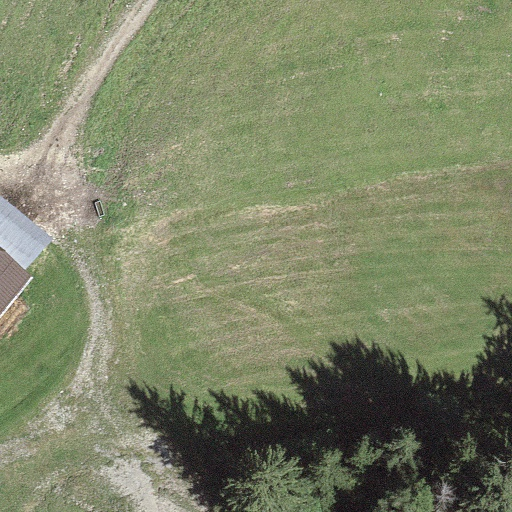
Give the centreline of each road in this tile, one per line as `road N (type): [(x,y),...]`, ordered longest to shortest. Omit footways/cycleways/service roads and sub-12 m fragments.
road 1 (track): [(132,427),(85,241),(76,124),(100,66),(151,0)]
road 2 (track): [(0,462),(132,427)]
